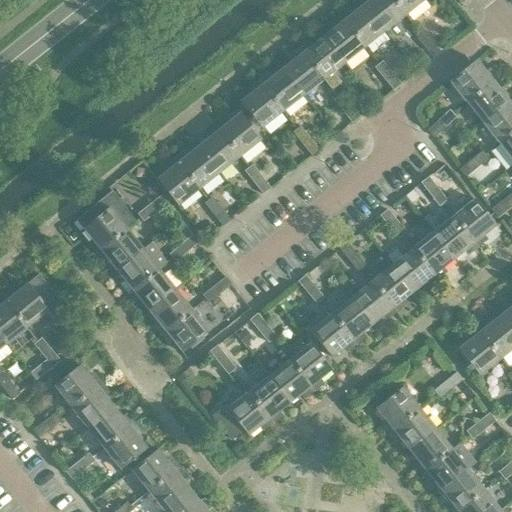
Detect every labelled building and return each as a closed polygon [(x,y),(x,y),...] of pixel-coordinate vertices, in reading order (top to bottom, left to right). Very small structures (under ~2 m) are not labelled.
[(369,0),(363,5),(385,32),(405,16),(392,0),(369,0)] [(392,0),(405,16),(425,0),(392,0)] [(347,11),(339,17),(364,48),(385,32),(363,5),(350,16),(347,11)] [(335,27),(322,38),(344,65),(364,48),(339,17),(332,23),(335,27)] [(415,37),(424,48),(432,42),(423,31),(415,37)] [(306,43),(298,49),(323,81),(331,91),(342,83),(333,73),(344,65),(322,38),(309,48),(306,43)] [(432,42),(424,48),(434,60),(441,54),(432,42)] [(294,60),(281,70),(303,97),(323,81),(298,49),(291,55),(294,60)] [(449,83),(466,104),(497,79),(489,69),(485,73),(476,62),(449,83)] [(375,69),(384,81),(392,74),(383,63),(375,69)] [(265,76),(257,81),(282,113),(303,97),(281,70),(268,80),(265,76)] [(392,74),(384,81),(393,92),(401,86),(392,74)] [(466,104),(482,125),(509,103),(501,93),(505,89),(497,79),(466,104)] [(253,92),(240,103),(261,130),(282,113),(257,81),(250,87),(253,92)] [(334,102),(343,113),(351,107),(342,96),(334,102)] [(482,125),(498,145),(511,134),(511,106),(509,103),(482,125)] [(351,107),(343,113),(352,125),(360,119),(351,107)] [(450,112),(438,121),(444,129),(456,120),(450,112)] [(222,121),(214,127),(239,158),(260,141),(239,115),(226,125),(222,121)] [(444,129),(438,121),(427,130),(433,138),(444,129)] [(211,137),(198,147),(219,174),(239,158),(214,127),(207,133),(211,137)] [(293,134),(302,146),(310,140),(301,128),(293,134)] [(511,134),(498,145),(511,162),(511,134)] [(310,140),(302,146),(311,157),(319,151),(310,140)] [(181,153),(174,159),(199,190),(219,174),(198,147),(185,158),(181,153)] [(482,152),(470,161),(477,169),(488,160),(482,152)] [(170,169),(157,180),(166,192),(178,207),(199,190),(174,159),(166,165),(170,169)] [(477,169),(470,161),(459,170),(465,178),(477,169)] [(245,173),(254,184),(262,178),(253,167),(245,173)] [(262,178),(254,184),(263,196),(271,190),(262,178)] [(420,184),(429,195),(437,189),(427,178),(420,184)] [(437,189),(429,195),(438,207),(446,201),(437,189)] [(112,191),(75,219),(76,220),(83,228),(82,229),(92,241),(87,244),(95,254),(127,229),(110,208),(118,202),(111,193),(112,192),(112,191)] [(511,194),(503,202),(509,210),(511,207),(511,194)] [(160,196),(149,205),(155,213),(166,204),(160,196)] [(205,205),(214,217),(221,211),(212,199),(205,205)] [(473,200),(452,217),(477,248),(487,240),(483,235),(494,227),(473,200)] [(509,210),(503,202),(491,211),(498,219),(509,210)] [(155,213),(149,205),(137,215),(143,222),(155,213)] [(379,216),(388,228),(396,222),(387,210),(379,216)] [(221,211),(214,217),(223,228),(231,222),(221,211)] [(452,217),(432,233),(453,260),(464,251),(467,256),(477,248),(452,217)] [(396,222),(388,228),(397,239),(405,233),(396,222)] [(108,261),(116,271),(143,250),(127,229),(95,254),(103,264),(108,261)] [(432,233),(411,249),(436,280),(446,272),(443,268),(453,260),(432,233)] [(193,237),(181,246),(187,254),(199,244),(193,237)] [(120,285),(128,295),(159,270),(167,264),(151,243),(143,250),(116,271),(124,281),(120,285)] [(338,249),(348,260),(355,254),(346,243),(338,249)] [(187,254),(181,246),(170,255),(176,263),(187,254)] [(411,249),(391,265),(413,292),(423,284),(427,288),(436,280),(411,249)] [(355,254),(348,260),(357,272),(364,266),(355,254)] [(391,265),(371,281),(396,313),(406,305),(402,300),(413,292),(391,265)] [(140,301),(149,312),(175,290),(159,270),(128,295),(136,305),(140,301)] [(12,290),(2,298),(27,329),(47,313),(52,319),(65,309),(39,275),(26,285),(15,294),(12,290)] [(297,282),(307,293),(314,287),(305,276),(297,282)] [(225,277),(214,287),(220,294),(231,285),(225,277)] [(371,281),(350,298),(372,325),(382,316),(386,321),(396,313),(371,281)] [(220,294),(214,287),(202,296),(209,303),(220,294)] [(314,287),(307,293),(316,305),(324,299),(314,287)] [(152,326),(160,336),(192,311),(175,290),(149,312),(157,322),(152,326)] [(0,337),(6,346),(27,329),(2,298),(0,299),(0,337)] [(350,298),(330,314),(355,345),(365,337),(361,333),(372,325),(350,298)] [(510,309),(499,317),(511,333),(511,299),(506,304),(510,309)] [(192,311),(160,336),(168,345),(173,342),(181,353),(208,332),(192,311)] [(249,320),(259,332),(266,326),(257,314),(249,320)] [(355,345),(330,314),(309,331),(331,357),(342,349),(345,353),(355,345)] [(485,321),(475,329),(500,360),(511,350),(511,333),(499,317),(489,325),(485,321)] [(266,326),(259,332),(268,343),(276,337),(266,326)] [(500,360),(475,329),(466,336),(469,341),(458,350),(479,377),(500,360)] [(33,346),(42,358),(50,351),(41,340),(33,346)] [(309,344),(288,360),(313,392),(323,384),(319,379),(330,370),(309,344)] [(209,353),(218,364),(226,358),(216,347),(209,353)] [(50,351),(42,358),(45,361),(52,369),(59,363),(50,351)] [(226,358),(218,364),(227,376),(235,370),(226,358)] [(288,360),(268,376),(289,403),(299,395),(303,400),(313,392),(288,360)] [(45,361),(30,374),(36,382),(52,369),(45,361)] [(53,388),(70,409),(101,384),(93,374),(89,378),(80,366),(53,388)] [(1,372),(0,372),(0,386),(3,389),(10,383),(1,372)] [(456,374),(445,383),(451,391),(462,381),(456,374)] [(268,376),(247,393),(272,424),(282,416),(279,412),(289,403),(268,376)] [(10,383),(3,389),(12,401),(19,395),(10,383)] [(451,391),(445,383),(433,392),(439,400),(451,391)] [(70,409),(86,429),(113,408),(105,397),(109,394),(101,384),(70,409)] [(379,425),(387,435),(419,410),(402,389),(375,410),(384,421),(379,425)] [(272,424),(247,393),(227,409),(225,406),(212,416),(232,440),(243,431),(248,436),(259,428),(262,432),(272,424)] [(86,429),(102,450),(134,425),(126,415),(121,418),(113,408),(86,429)] [(400,441),(408,451),(435,430),(419,410),(387,435),(395,445),(400,441)] [(56,414),(44,423),(50,431),(62,422),(56,414)] [(489,415),(477,424),(483,431),(495,422),(489,415)] [(50,431),(44,423),(33,433),(39,440),(50,431)] [(483,431),(477,424),(466,433),(472,441),(483,431)] [(134,425),(102,450),(119,471),(146,449),(137,438),(141,435),(134,425)] [(412,465),(420,475),(451,450),(435,430),(408,451),(416,462),(412,465)] [(432,482),(441,492),(467,471),(475,464),(459,444),(451,450),(420,475),(428,485),(432,482)] [(130,472),(147,493),(178,468),(170,458),(166,462),(157,451),(130,472)] [(88,455),(77,464),(83,472),(94,463),(88,455)] [(83,472),(77,464),(65,473),(71,481),(83,472)] [(511,474),(511,467),(509,464),(498,473),(504,481),(511,474)] [(147,493),(162,511),(164,511),(190,492),(182,482),(186,478),(178,468),(147,493)] [(444,506),(449,511),(457,511),(484,491),(467,471),(441,492),(449,503),(444,506)] [(498,511),(500,511),(484,491),(457,511),(498,511)] [(164,511),(206,511),(211,509),(203,499),(198,502),(190,492),(164,511)] [(126,503),(115,511),(131,511),(133,511),(126,503)]
